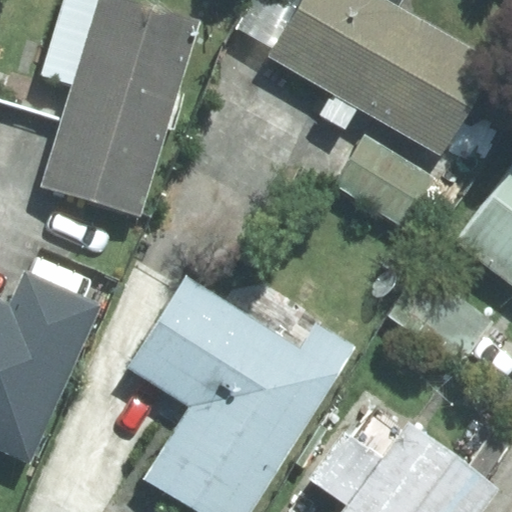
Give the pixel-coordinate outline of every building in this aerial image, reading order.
[(144,215),(202,27),(115,0),(67,0),(44,75),(79,86),(49,185),(144,215)] [(499,66),(384,0),(304,0),(273,54),(448,154),(499,66)] [(369,131),(337,181),(405,225),(438,175),(369,131)] [(511,166),(461,234),(511,272),(511,166)] [(463,363),(491,324),(421,272),(392,311),(463,363)] [(14,304),(0,297),(0,448),(32,462),(102,306),(29,273),(14,304)] [(247,313),(190,278),(133,368),(195,407),(149,480),(200,511),(251,511),(354,347),(262,290),(247,313)] [(414,423),(389,457),(353,431),(317,480),(353,506),(348,511),(478,511),(498,484),(414,423)]
